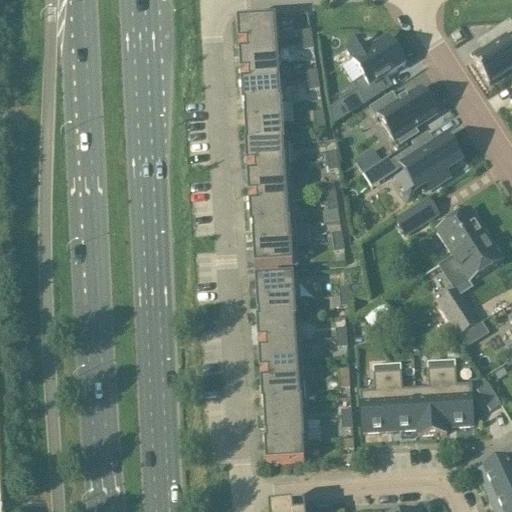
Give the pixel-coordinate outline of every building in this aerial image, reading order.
[(239,47),(282,44),(281,23),(238,26),(238,28),(239,47)] [(476,64),(491,88),(511,75),(511,24),(490,38),(497,50),(476,64)] [(311,32),(301,34),(302,43),(312,41),(311,32)] [(312,41),(302,43),(304,52),(314,51),(312,41)] [(389,41),(371,52),(364,42),(347,53),(363,80),(353,86),(366,107),(385,95),(379,84),(406,67),(389,41)] [(239,47),(241,67),(282,65),(281,45),(282,45),(282,44),(239,47)] [(284,84),(282,65),(241,67),(242,88),(284,85),(284,84)] [(308,83),(319,82),(317,73),(307,74),(308,83)] [(319,82),(308,83),(310,93),(320,91),(319,82)] [(284,85),(242,88),(243,108),(283,106),(283,107),(286,106),(285,84),(284,84),(284,85)] [(400,105),(393,95),(370,110),(378,122),(380,121),(395,144),(397,142),(401,148),(419,136),(416,131),(436,118),(420,93),(400,105)] [(283,106),(243,108),(243,110),(244,110),(246,128),(284,126),(283,107),(283,106)] [(333,108),(330,110),(332,129),(342,122),(333,108)] [(315,124),(325,123),(323,113),(313,115),(315,124)] [(325,123),(315,124),(316,133),(326,132),(325,123)] [(284,126),(246,128),(247,147),(246,147),(246,149),(286,146),(286,145),(284,126)] [(447,142),(420,159),(414,149),(390,164),(397,174),(403,170),(417,192),(427,186),(431,193),(449,181),(445,174),(461,163),(447,142)] [(286,146),(246,149),(247,169),(291,166),(289,145),(286,145),(286,146)] [(326,155),(327,164),(338,162),(336,153),(326,155)] [(327,164),(329,173),(339,172),(338,162),(327,164)] [(291,166),(247,169),(248,190),(292,187),(291,166)] [(292,187),(248,190),(250,210),(293,207),(292,187)] [(326,196),(327,205),(337,204),(336,194),(326,196)] [(395,221),(406,239),(439,218),(428,200),(395,221)] [(337,204),(327,205),(328,214),(339,213),(337,204)] [(293,207),(250,210),(251,230),(295,228),(293,207)] [(436,232),(453,259),(487,237),(470,210),(436,232)] [(296,227),(295,228),(251,230),(251,232),(252,231),(253,251),(297,248),(296,227)] [(356,243),(367,236),(362,227),(351,235),(356,243)] [(342,235),(332,236),(333,246),(343,244),(342,235)] [(487,237),(453,259),(470,285),(504,263),(487,237)] [(343,244),(333,246),(334,255),(345,253),(343,244)] [(297,248),(253,251),(255,272),(299,269),(297,248)] [(299,281),(256,284),(257,305),(300,302),(299,281)] [(339,290),(340,300),(350,299),(350,289),(339,290)] [(459,339),(481,325),(459,291),(438,305),(459,339)] [(351,308),(350,299),(340,300),(340,309),(351,308)] [(297,321),(295,304),(300,303),(300,302),(257,305),(258,324),(257,324),(257,326),(300,323),(300,321),(297,321)] [(380,306),(368,314),(376,326),(388,319),(380,306)] [(258,346),(301,343),(300,323),(257,326),(258,346)] [(336,341),(347,340),(346,331),(336,331),(336,341)] [(347,349),(347,340),(336,341),(337,350),(347,349)] [(301,343),(258,346),(260,366),(303,363),(301,343)] [(303,363),(260,366),(261,387),(304,384),(303,363)] [(455,363),(442,364),(443,372),(446,436),(447,436),(447,430),(473,429),(471,388),(457,388),(456,371),(455,363)] [(443,372),(442,364),(427,365),(428,373),(429,390),(415,391),(419,438),(446,436),(443,372)] [(363,436),(391,434),(387,375),(387,367),(373,368),(373,376),(374,394),(361,395),(363,436)] [(418,432),(418,438),(419,438),(415,391),(403,392),(401,374),(401,367),(387,367),(387,375),(391,434),(418,432)] [(507,377),(503,370),(495,376),(499,382),(507,377)] [(350,381),(349,372),(339,372),(339,381),(350,381)] [(339,381),(340,391),(350,390),(350,381),(339,381)] [(261,387),(262,407),(307,404),(306,403),(305,403),(304,384),(261,387)] [(488,387),(478,394),(490,414),(501,407),(488,387)] [(264,408),(265,427),(308,424),(307,404),(262,407),(262,408),(264,408)] [(352,422),(352,412),(341,413),(342,422),(352,422)] [(342,422),(342,431),(353,431),(352,422),(342,422)] [(266,446),(265,446),(265,448),(309,445),(308,424),(265,427),(266,446)] [(344,452),(354,452),(354,442),(343,443),(344,452)] [(309,446),(309,445),(265,448),(266,469),(309,466),(308,446),(309,446)] [(511,457),(481,472),(493,497),(511,488),(511,457)] [(511,511),(511,488),(493,497),(499,511),(511,511)]
